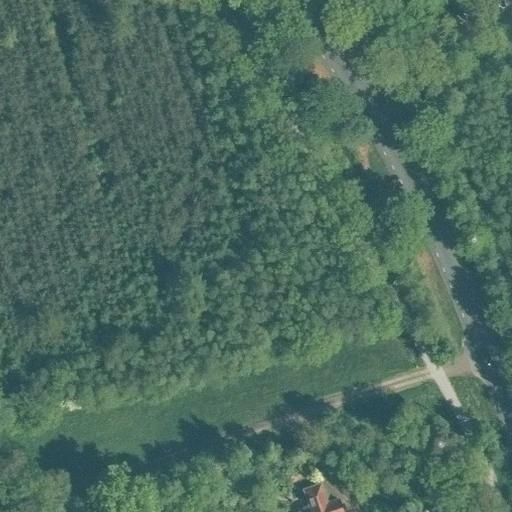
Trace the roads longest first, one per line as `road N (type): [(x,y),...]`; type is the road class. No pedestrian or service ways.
road 1 (track): [(490,356),(150,459),(61,478),(0,470)]
road 2 (secondary): [(511,413),(414,185),(295,0)]
